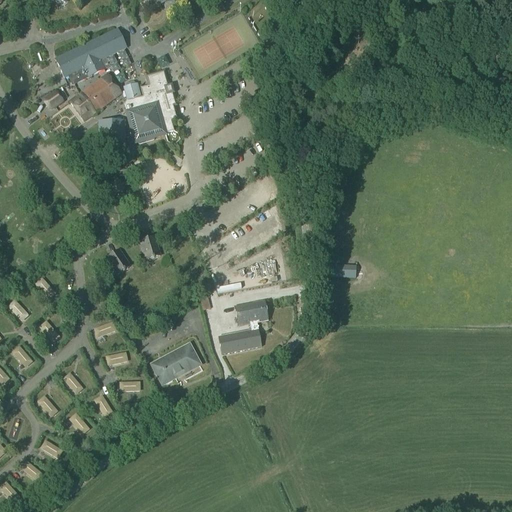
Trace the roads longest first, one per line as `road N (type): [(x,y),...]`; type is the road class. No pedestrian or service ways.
road 1 (unclassified): [(41,511),(123,441),(252,370),(301,332),(310,259),(281,50),(284,0)]
road 2 (track): [(421,111),(357,140),(331,172),(310,259)]
